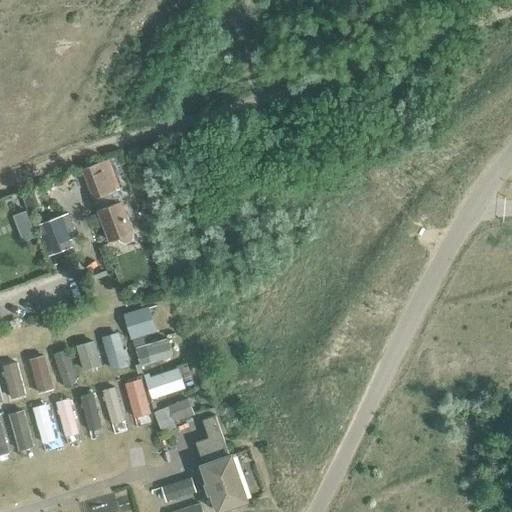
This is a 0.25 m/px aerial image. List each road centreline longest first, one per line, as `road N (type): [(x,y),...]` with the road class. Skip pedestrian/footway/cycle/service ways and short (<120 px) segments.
road 1 (unclassified): [(320,511),(473,211),(511,158)]
road 2 (unclassified): [(20,511),(189,465)]
